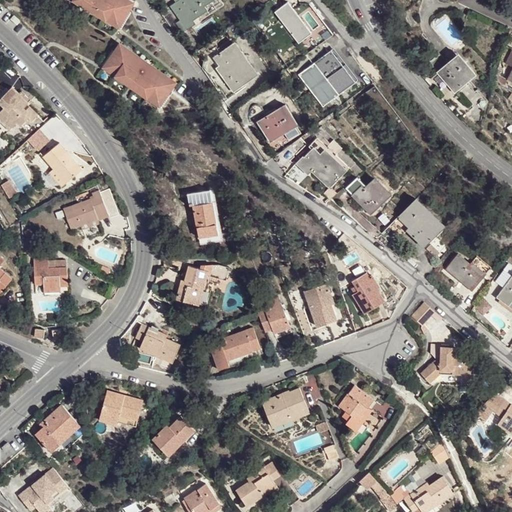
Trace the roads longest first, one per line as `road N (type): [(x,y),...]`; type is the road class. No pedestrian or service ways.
road 1 (residential): [(140,0),(261,166),(423,285)]
road 2 (residential): [(0,25),(91,120),(139,201),(142,283),(116,325),(79,355)]
road 3 (residential): [(79,355),(172,383),(220,388),(394,324),(423,285)]
road 4 (residential): [(356,0),(444,118),(511,175)]
